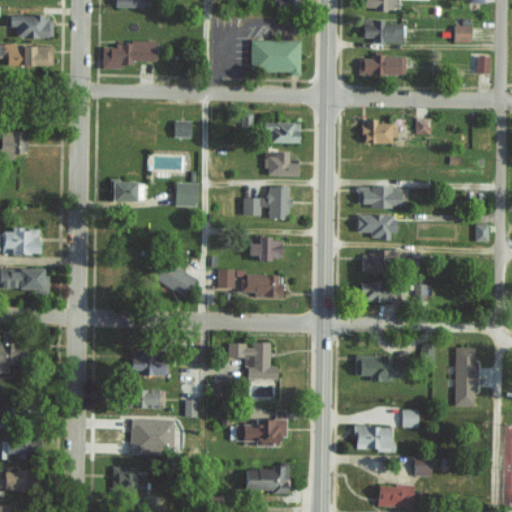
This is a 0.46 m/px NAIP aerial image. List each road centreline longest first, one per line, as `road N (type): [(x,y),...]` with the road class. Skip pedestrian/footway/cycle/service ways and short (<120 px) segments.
road 1 (secondary): [(318,511),(326,0)]
road 2 (residential): [(72,473),(80,0)]
road 3 (residential): [(494,454),(497,0)]
road 4 (residential): [(511,338),(483,326),(75,315)]
road 5 (residential): [(497,98),(79,88)]
